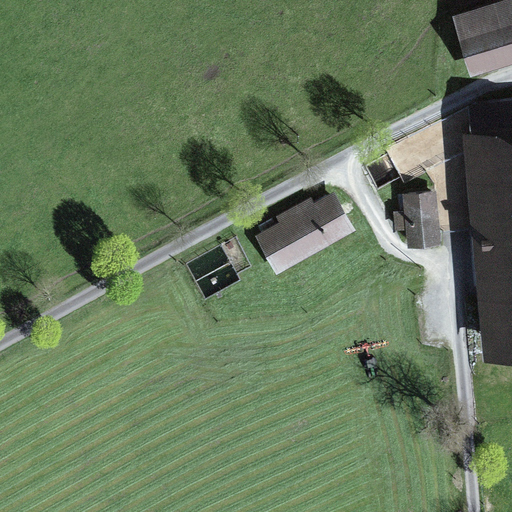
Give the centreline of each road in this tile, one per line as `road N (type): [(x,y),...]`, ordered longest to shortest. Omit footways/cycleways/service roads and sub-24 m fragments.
road 1 (track): [(0,346),(445,109),(511,82)]
road 2 (track): [(344,163),(401,254),(452,262),(472,511)]
